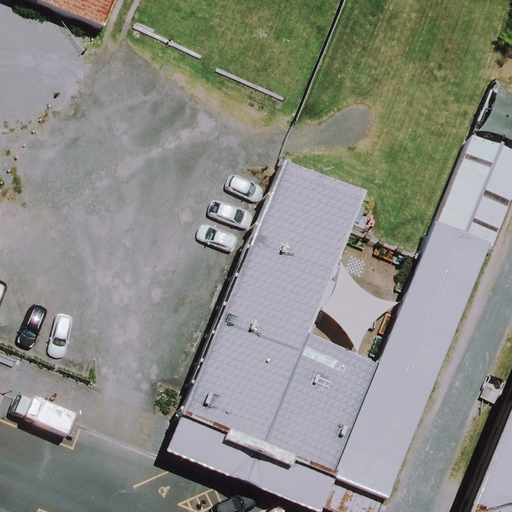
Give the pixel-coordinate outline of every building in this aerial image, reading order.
[(17,0),(75,23),(84,0),(17,0)] [(0,93),(28,82),(24,73),(24,72),(22,67),(0,14),(0,93)] [(511,98),(491,91),(477,133),(511,145),(511,98)] [(374,363),(325,488),(384,511),(511,192),(511,161),(463,142),(374,363)] [(359,188),(278,156),(169,426),(325,488),(374,363),(301,334),(359,188)] [(511,511),(511,386),(508,385),(457,511),(511,511)]
